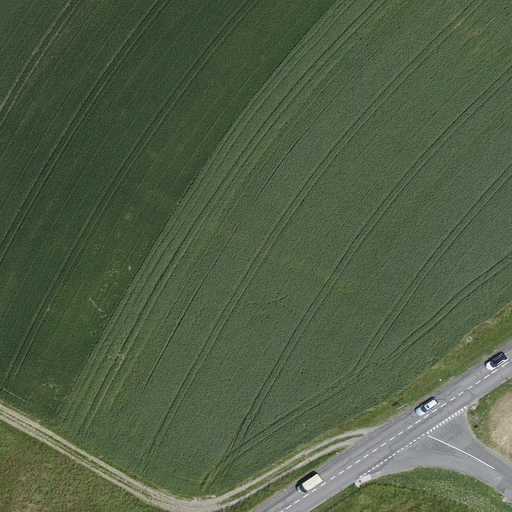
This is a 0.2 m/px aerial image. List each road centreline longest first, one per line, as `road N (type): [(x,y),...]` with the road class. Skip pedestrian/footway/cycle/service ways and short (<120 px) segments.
road 1 (track): [(0,415),(195,509),(227,502),(341,438),(392,439)]
road 2 (secondary): [(282,511),(413,424)]
